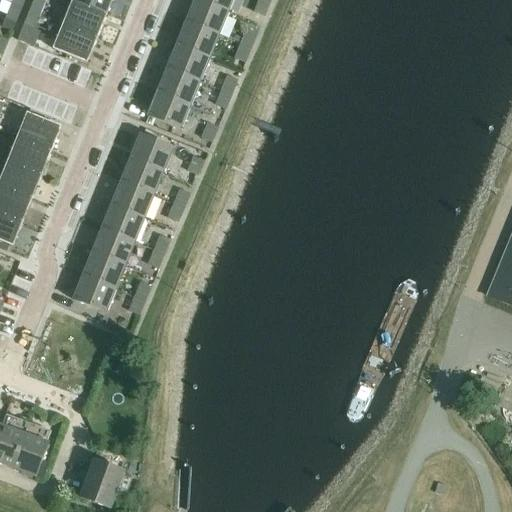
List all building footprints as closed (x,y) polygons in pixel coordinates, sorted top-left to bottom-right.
[(12,0),(11,4),(22,9),(26,0),(12,0)] [(46,1),(43,0),(33,0),(29,11),(41,16),(46,1)] [(73,0),(73,2),(106,15),(112,0),(73,0)] [(195,0),(186,22),(219,36),(229,11),(201,0),(195,0)] [(201,0),(229,11),(233,0),(201,0)] [(258,0),(253,13),(265,18),(272,1),(270,0),(258,0)] [(64,25),(97,38),(106,15),(73,2),(64,25)] [(4,19),(16,24),(22,9),(11,4),(4,19)] [(41,16),(29,11),(17,40),(45,52),(48,44),(44,31),(48,19),(41,16)] [(186,22),(177,45),(210,58),(219,36),(186,22)] [(97,38),(64,25),(52,54),(72,62),(74,58),(87,63),(97,38)] [(246,30),(240,45),(252,50),(258,35),(246,30)] [(0,55),(3,57),(9,41),(0,37),(0,55)] [(168,69),(200,82),(210,58),(177,45),(168,69)] [(234,60),(246,65),(252,50),(240,45),(234,60)] [(158,93),(191,106),(200,82),(168,69),(158,93)] [(239,82),(227,77),(221,91),(233,95),(239,82)] [(233,95),(221,91),(215,106),(226,111),(233,95)] [(191,106),(158,93),(149,117),(181,130),(191,106)] [(18,141),(51,153),(61,127),(28,114),(18,141)] [(212,144),(219,129),(207,124),(201,139),(212,144)] [(132,158),(164,172),(174,148),(141,135),(132,158)] [(9,162),(42,176),(51,153),(18,141),(9,162)] [(198,177),(205,162),(193,157),(187,173),(198,177)] [(122,182),(155,195),(164,172),(132,158),(122,182)] [(0,184),(0,188),(32,201),(42,176),(9,162),(0,184)] [(122,182),(113,206),(145,219),(155,195),(122,182)] [(0,215),(22,225),(32,201),(0,188),(0,215)] [(191,195),(179,190),(174,203),(186,208),(191,195)] [(186,208),(174,203),(167,219),(179,225),(186,208)] [(136,243),(145,219),(113,206),(103,230),(136,243)] [(0,241),(13,247),(22,225),(0,215),(0,241)] [(93,254),(126,267),(136,243),(103,230),(93,254)] [(511,231),(485,296),(511,307),(511,231)] [(154,252),(165,257),(171,242),(160,237),(154,252)] [(159,271),(165,257),(154,252),(148,266),(159,271)] [(84,277),(116,291),(126,267),(93,254),(84,277)] [(116,291),(84,277),(74,301),(107,314),(116,291)] [(141,283),(134,298),(146,302),(152,288),(141,283)] [(146,302),(134,298),(128,313),(140,317),(146,302)] [(2,428),(0,431),(0,465),(12,470),(24,436),(2,428)] [(24,436),(12,470),(36,479),(48,445),(24,436)] [(109,509),(122,472),(93,461),(79,498),(109,509)]
